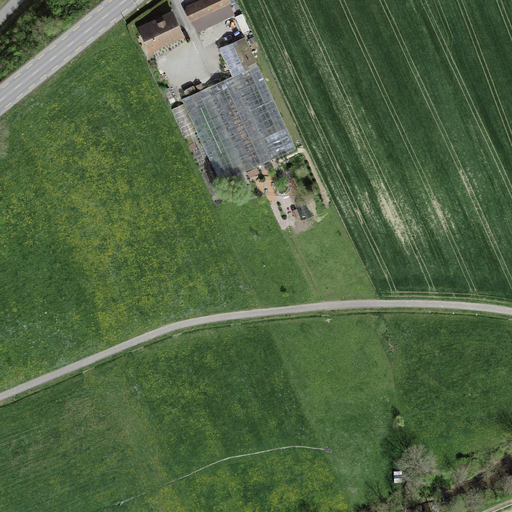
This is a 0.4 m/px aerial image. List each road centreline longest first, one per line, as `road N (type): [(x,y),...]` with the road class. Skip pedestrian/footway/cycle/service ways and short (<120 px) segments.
road 1 (track): [(511,311),(354,303),(228,315),(167,328),(0,396)]
road 2 (primary): [(0,100),(124,0)]
